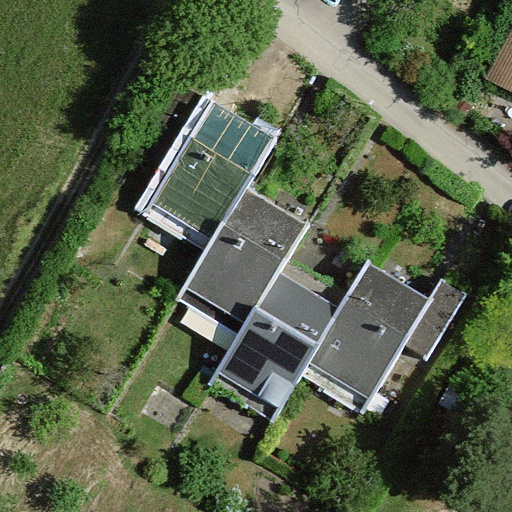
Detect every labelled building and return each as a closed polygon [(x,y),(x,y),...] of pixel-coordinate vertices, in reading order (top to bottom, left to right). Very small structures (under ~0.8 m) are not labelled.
[(511,55),(498,83),(511,90),(511,55)] [(262,145),(201,104),(150,207),(213,247),(240,191),(262,145)] [(213,247),(178,304),(234,341),(274,272),(301,225),(240,191),(213,247)] [(328,304),(292,379),(362,428),(403,352),(428,369),(456,318),(356,260),(328,304)] [(234,341),(209,389),(272,422),(292,379),(328,304),(274,272),(234,341)]
